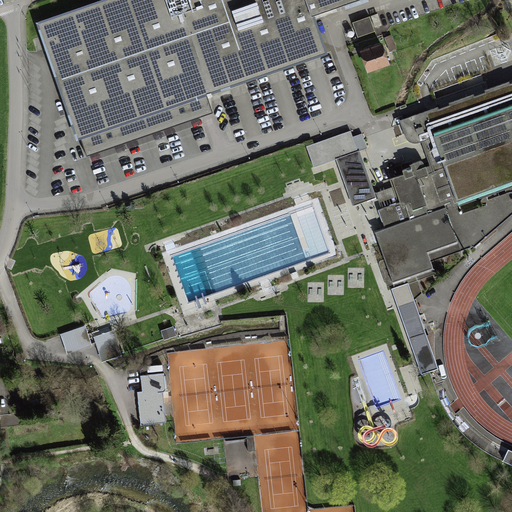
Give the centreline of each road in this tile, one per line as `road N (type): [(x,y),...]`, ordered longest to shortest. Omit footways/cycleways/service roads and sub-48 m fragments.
road 1 (residential): [(404,0),(333,23),(360,106),(108,196),(10,207)]
road 2 (residential): [(11,0),(10,207)]
